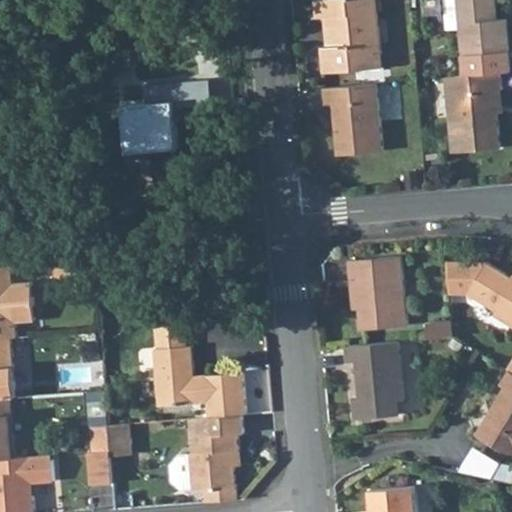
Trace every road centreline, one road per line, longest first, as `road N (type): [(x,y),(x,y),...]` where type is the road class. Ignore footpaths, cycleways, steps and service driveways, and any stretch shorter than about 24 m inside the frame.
road 1 (residential): [(306,509),(283,213)]
road 2 (residential): [(283,213),(511,204)]
road 3 (unclassified): [(283,213),(265,0)]
